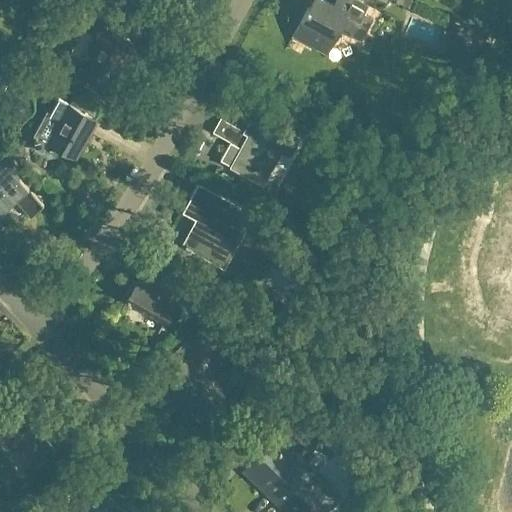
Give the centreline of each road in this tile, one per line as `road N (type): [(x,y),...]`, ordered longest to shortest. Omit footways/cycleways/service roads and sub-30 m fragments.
road 1 (residential): [(40,338),(146,175),(242,0)]
road 2 (residential): [(201,511),(40,338)]
